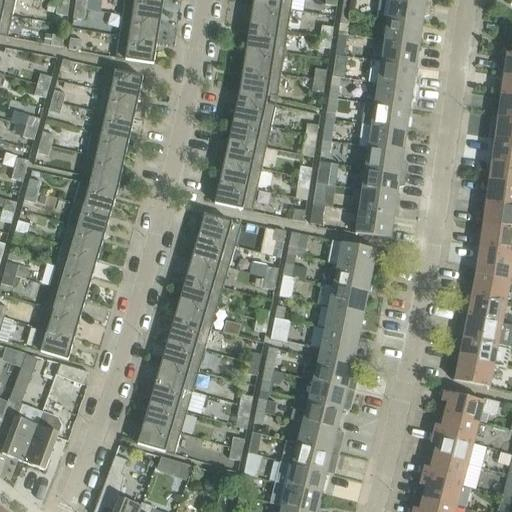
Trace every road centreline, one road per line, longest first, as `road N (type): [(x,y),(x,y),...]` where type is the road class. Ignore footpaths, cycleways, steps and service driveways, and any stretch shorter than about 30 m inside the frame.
road 1 (residential): [(65,511),(166,201),(204,0)]
road 2 (residential): [(376,511),(428,263),(467,0)]
